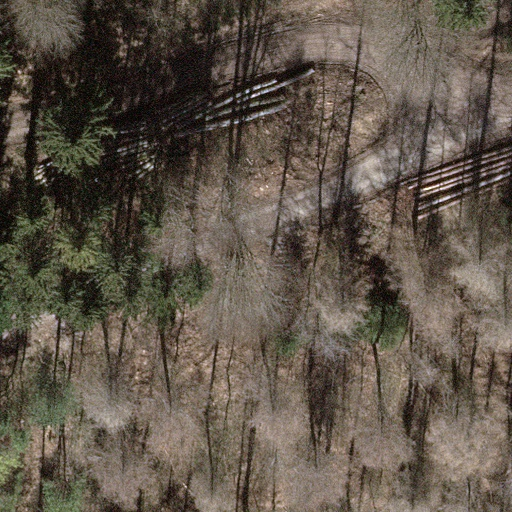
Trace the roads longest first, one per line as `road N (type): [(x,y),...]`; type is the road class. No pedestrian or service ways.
road 1 (track): [(424,74),(414,158),(0,335)]
road 2 (track): [(424,74),(386,52),(332,43),(290,47),(0,126)]
